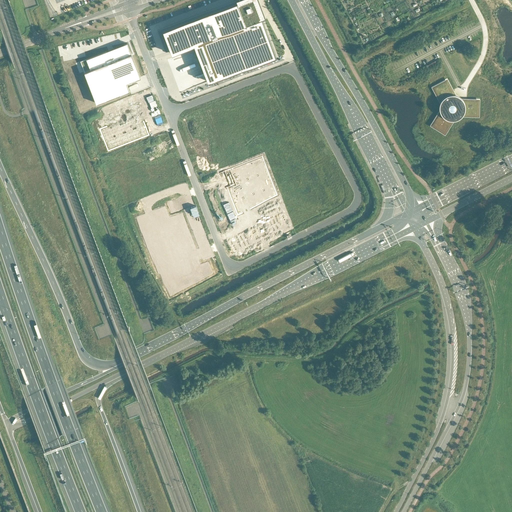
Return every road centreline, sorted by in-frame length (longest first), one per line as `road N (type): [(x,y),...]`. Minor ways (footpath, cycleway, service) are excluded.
road 1 (unclassified): [(168,113),(222,255),(242,265),(357,202),(298,77),(281,69)]
road 2 (primary): [(103,385),(413,228)]
road 3 (motorway): [(100,511),(0,236)]
road 4 (trunk): [(361,236),(112,365)]
road 5 (secondary): [(291,0),(405,214)]
road 6 (secondary): [(417,208),(303,0)]
road 7 (motorway): [(112,365),(80,350),(0,166)]
road 8 (motorway): [(0,295),(78,511)]
road 9 (primary): [(455,414),(467,319),(425,221)]
road 10 (primary): [(413,228),(450,318),(446,408)]
road 11 (motorway): [(139,511),(99,405),(103,385)]
road 12 (trunk): [(112,365),(7,426)]
road 13 (unclassified): [(281,69),(168,113)]
